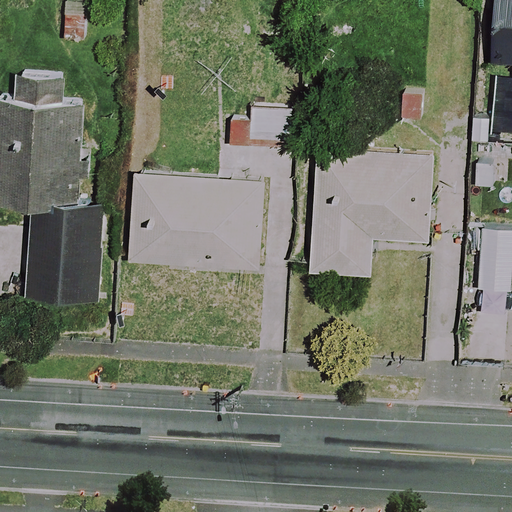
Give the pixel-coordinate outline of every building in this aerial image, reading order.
[(511,0),(496,0),(493,61),(511,62),(511,0)] [(0,199),(78,202),(82,101),(0,98),(0,199)] [(290,107),(232,103),(230,140),(288,143),(290,107)] [(433,148),(315,146),(313,270),(373,271),(373,235),(431,237),(433,148)] [(262,175),(135,170),(131,260),(259,264),(262,175)] [(511,226),(484,225),(480,299),(511,300),(510,319),(511,319),(511,226)]
